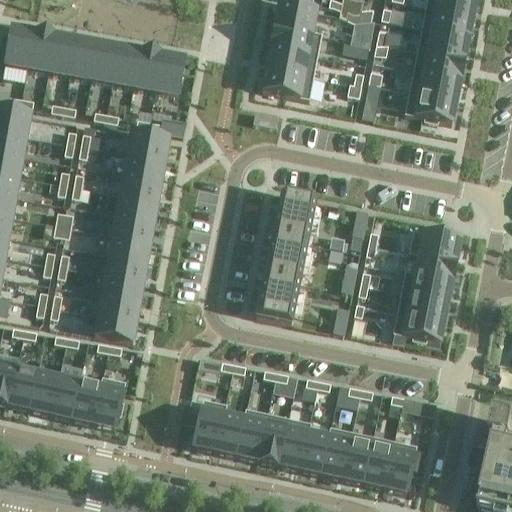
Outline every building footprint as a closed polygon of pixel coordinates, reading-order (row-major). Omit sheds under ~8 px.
[(288,0),(288,6),(300,8),(301,0),(288,0)] [(301,0),(300,8),(311,10),(313,3),(301,0)] [(392,0),(391,7),(399,9),(402,9),(404,0),(392,0)] [(466,0),(427,0),(425,14),(472,23),(476,2),(466,0)] [(329,6),(328,13),(340,16),(341,8),(329,6)] [(278,11),(274,33),(321,42),(321,41),(311,39),(313,30),(315,18),(278,11)] [(360,18),(359,26),(370,28),(373,16),(361,14),(360,18)] [(425,14),(421,35),(468,44),(472,23),(425,14)] [(348,16),(347,24),(359,26),(360,18),(348,16)] [(382,16),(380,27),(388,29),(390,17),(382,16)] [(274,33),(270,54),(317,63),(321,42),(274,33)] [(11,35),(4,72),(26,76),(33,39),(11,35)] [(421,35),(417,56),(463,65),(468,44),(421,35)] [(378,36),(376,48),(384,50),(386,38),(378,36)] [(363,37),(361,49),(369,51),(371,39),(363,37)] [(33,39),(26,76),(48,80),(54,42),(33,39)] [(54,42),(48,80),(69,84),(76,46),(54,42)] [(76,46),(69,84),(90,88),(97,50),(76,46)] [(376,48),(374,60),(385,62),(388,51),(384,50),(376,48)] [(361,49),(359,61),(367,63),(369,51),(361,49)] [(97,50),(90,88),(111,92),(118,54),(97,50)] [(118,54),(112,92),(133,95),(139,58),(118,54)] [(270,54),(266,75),(313,84),(317,63),(270,54)] [(417,56),(413,77),(459,87),(463,65),(417,56)] [(140,58),(133,95),(154,99),(161,61),(140,58)] [(161,61),(154,99),(176,103),(183,65),(161,61)] [(266,75),(262,98),(299,105),(309,107),(313,84),(266,75)] [(413,77),(408,99),(455,108),(459,87),(413,77)] [(370,79),(368,90),(379,93),(382,81),(370,79)] [(355,80),(353,91),(360,93),(363,81),(355,80)] [(368,90),(365,102),(377,104),(379,93),(368,90)] [(349,91),(346,102),(358,105),(360,93),(353,91),(349,91)] [(408,99),(404,121),(424,125),(424,127),(436,129),(437,127),(451,130),(455,108),(408,99)] [(9,104),(8,112),(20,114),(21,106),(9,104)] [(21,106),(20,114),(32,116),(33,108),(21,106)] [(52,111),(50,119),(62,121),(64,113),(52,111)] [(64,113),(62,121),(74,123),(75,116),(64,113)] [(0,116),(0,138),(26,143),(29,122),(0,116)] [(94,119),(93,127),(105,129),(106,121),(94,119)] [(106,121),(105,129),(117,131),(118,123),(106,121)] [(137,127),(135,134),(147,137),(149,129),(137,127)] [(149,129),(147,137),(159,139),(161,131),(149,129)] [(0,138),(0,159),(22,163),(26,143),(0,138)] [(68,139),(66,150),(74,152),(76,140),(68,139)] [(130,140),(126,161),(164,168),(168,147),(130,140)] [(82,141),(80,153),(88,154),(90,142),(82,141)] [(66,150),(64,162),(72,163),(74,152),(66,150)] [(80,153),(78,165),(86,166),(88,154),(80,153)] [(0,159),(0,179),(18,183),(22,163),(0,159)] [(126,161),(123,181),(160,188),(164,168),(126,161)] [(0,179),(0,200),(15,203),(18,183),(0,179)] [(61,179),(59,190),(67,192),(69,180),(61,179)] [(75,181),(73,193),(81,194),(83,183),(75,181)] [(123,181),(119,201),(157,208),(160,188),(123,181)] [(59,190),(57,202),(65,204),(67,192),(59,190)] [(73,193),(71,205),(79,206),(81,194),(73,193)] [(0,200),(0,221),(11,224),(15,203),(0,200)] [(119,201),(116,221),(153,228),(157,208),(119,201)] [(280,201),(272,243),(307,249),(315,209),(315,208),(280,201)] [(357,217),(355,225),(366,227),(367,219),(357,217)] [(57,219),(55,231),(63,233),(65,221),(57,219)] [(0,221),(0,242),(8,243),(11,224),(0,221)] [(65,221),(63,233),(71,234),(73,222),(65,221)] [(116,221),(112,241),(150,248),(153,228),(116,221)] [(355,225),(354,233),(364,236),(366,227),(355,225)] [(55,231),(53,243),(61,244),(63,233),(55,231)] [(63,233),(61,244),(68,246),(71,234),(63,233)] [(354,233),(352,242),(363,244),(364,236),(354,233)] [(412,238),(408,259),(455,268),(459,247),(446,245),(446,242),(433,240),(433,242),(422,240),(412,238)] [(370,239),(368,251),(376,253),(378,241),(370,239)] [(112,241),(108,261),(146,268),(150,248),(112,241)] [(272,243),(264,283),(299,289),(307,249),(272,243)] [(368,251),(365,263),(373,264),(376,253),(368,251)] [(47,259),(44,271),(52,272),(54,260),(47,259)] [(405,278),(404,279),(451,288),(455,268),(408,259),(408,260),(415,261),(417,262),(414,280),(405,278)] [(61,261),(59,273),(67,275),(69,263),(61,261)] [(108,261),(105,282),(143,288),(146,268),(108,261)] [(44,271),(42,283),(50,284),(52,272),(44,271)] [(59,273),(57,285),(64,287),(67,275),(59,273)] [(346,273),(344,281),(355,283),(356,275),(346,273)] [(362,279),(360,291),(361,291),(368,293),(370,281),(362,279)] [(404,279),(400,299),(447,308),(451,288),(404,279)] [(344,281),(343,289),(353,292),(355,283),(344,281)] [(105,282),(101,302),(139,308),(143,288),(105,282)] [(264,283),(255,324),(291,331),(299,289),(264,283)] [(343,289),(341,298),(351,300),(353,292),(343,289)] [(360,291),(357,303),(365,304),(368,293),(361,291),(360,291)] [(39,299),(37,311),(45,312),(47,301),(39,299)] [(400,299),(396,319),(443,328),(447,308),(400,299)] [(54,302),(51,313),(59,315),(61,303),(54,302)] [(101,302),(98,322),(135,328),(139,308),(101,302)] [(37,311),(35,323),(43,324),(45,312),(37,311)] [(356,311),(354,323),(361,324),(364,313),(356,311)] [(51,313),(49,325),(57,327),(59,315),(51,313)] [(338,314),(336,322),(347,324),(348,316),(338,314)] [(396,319),(392,340),(412,344),(412,346),(425,349),(425,347),(439,349),(443,328),(396,319)] [(98,322),(94,343),(132,350),(135,328),(98,322)] [(336,322),(335,330),(345,332),(347,324),(336,322)] [(335,330),(333,339),(343,341),(345,332),(335,330)] [(12,335),(11,343),(23,345),(24,337),(12,335)] [(24,337),(23,345),(35,347),(36,339),(24,337)] [(55,342),(54,350),(65,352),(67,345),(55,342)] [(67,345),(65,352),(77,355),(79,347),(67,345)] [(98,350),(96,358),(108,360),(109,352),(98,350)] [(109,352),(108,360),(120,362),(121,354),(109,352)] [(222,369),(220,377),(232,379),(233,372),(234,371),(222,369)] [(0,371),(0,410),(8,412),(16,375),(0,371)] [(233,372),(232,379),(244,381),(245,373),(234,371),(233,372)] [(16,375),(8,412),(29,417),(37,380),(16,375)] [(264,377),(263,385),(274,387),(276,380),(264,377)] [(37,380),(29,417),(50,422),(58,385),(37,380)] [(276,380),(274,387),(286,390),(288,382),(276,380)] [(79,389),(71,427),(92,431),(102,385),(102,384),(101,384),(99,394),(79,389)] [(58,385),(50,422),(71,427),(79,389),(58,385)] [(102,385),(92,431),(114,436),(117,422),(119,423),(122,410),(120,410),(122,399),(124,389),(102,385)] [(306,386),(305,394),(317,396),(318,388),(306,386)] [(318,388),(317,396),(328,398),(330,390),(318,388)] [(349,394),(347,402),(359,404),(361,397),(361,396),(349,394)] [(361,397),(359,404),(371,406),(372,399),(361,396),(361,397)] [(391,402),(390,410),(401,413),(403,405),(391,402)] [(403,405),(401,413),(413,415),(415,407),(403,405)] [(192,453),(192,454),(193,454),(214,458),(225,412),(202,407),(192,453)] [(225,412),(214,458),(236,463),(246,416),(245,416),(243,425),(224,421),(226,412),(225,412)] [(246,416),(236,463),(257,468),(267,421),(246,416)] [(189,419),(186,431),(195,433),(198,421),(189,419)] [(267,421),(257,468),(278,472),(288,425),(267,421)] [(487,423),(484,434),(480,450),(493,453),(481,508),(480,511),(511,511),(511,449),(503,448),(506,435),(505,435),(507,428),(503,427),(487,423)] [(288,425),(278,472),(299,477),(309,430),(288,425)] [(309,430),(299,477),(320,481),(330,435),(309,430)] [(330,435),(320,481),(341,486),(351,439),(330,435)] [(351,439),(341,486),(362,491),(372,444),(371,444),(351,439)] [(372,444),(362,491),(383,495),(394,448),(372,444)] [(394,448),(383,495),(405,500),(414,463),(416,454),(416,453),(394,448)]
